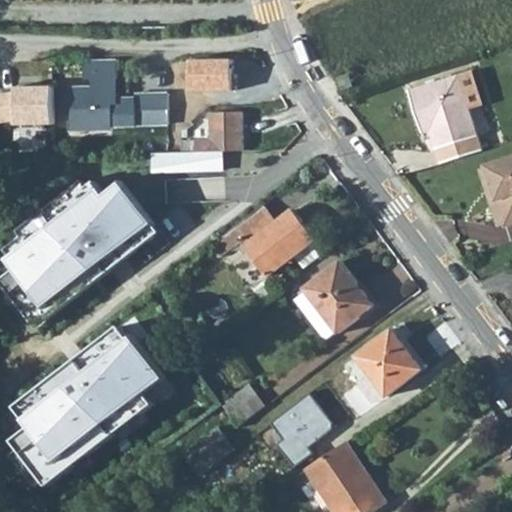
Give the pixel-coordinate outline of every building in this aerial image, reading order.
[(230,58),(187,61),(188,92),(230,90),(230,58)] [(119,78),(118,61),(86,61),(87,73),(98,73),(98,78),(93,78),(94,90),(70,90),(70,127),(113,126),(114,125),(169,123),(168,95),(136,94),(135,100),(114,99),(113,79),(119,78)] [(427,127),(440,165),(482,150),(468,112),(479,108),(468,75),(408,95),(421,129),(427,127)] [(51,123),(48,87),(9,87),(10,91),(0,93),(0,125),(11,123),(12,126),(51,123)] [(198,140),(199,152),(246,151),(245,112),(213,113),(212,140),(198,140)] [(511,157),(485,166),(505,229),(511,226),(511,157)] [(106,188),(10,256),(55,319),(164,236),(126,181),(111,192),(106,188)] [(275,217),(265,205),(226,236),(236,249),(243,243),(270,277),(319,239),(295,210),(279,223),(275,227),(271,222),(275,217)] [(279,223),(275,217),(271,222),(275,227),(279,223)] [(375,306),(341,262),(305,290),(307,291),(295,300),(325,341),(337,332),(338,333),(375,306)] [(35,432),(19,445),(54,489),(175,392),(127,330),(19,412),(35,432)] [(423,369),(393,330),(358,357),(387,397),(423,369)] [(211,349),(195,362),(201,370),(217,358),(211,349)] [(170,368),(207,420),(225,407),(203,373),(201,370),(195,362),(189,355),(170,368)] [(251,388),(225,407),(239,429),(266,408),(251,388)] [(285,439),(279,444),(296,466),(311,454),(307,449),(335,427),(310,396),(273,423),(285,439)] [(218,429),(182,455),(197,477),(234,452),(218,429)] [(378,511),(392,503),(349,442),(307,471),(335,511),(378,511)]
